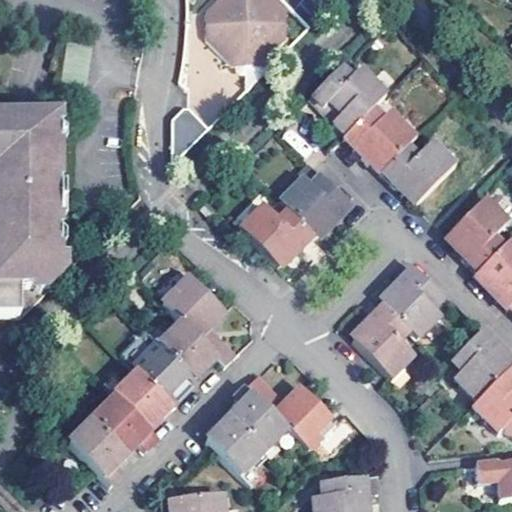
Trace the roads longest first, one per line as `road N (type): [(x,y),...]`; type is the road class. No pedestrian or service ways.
road 1 (residential): [(164,0),(155,142),(166,209),(185,239),(290,330)]
road 2 (residential): [(290,330),(108,511)]
road 3 (residential): [(290,330),(382,425),(399,511)]
road 4 (residential): [(290,330),(301,287),(361,225),(381,221),(402,241)]
road 5 (residential): [(511,345),(402,241)]
road 6 (residential): [(402,241),(319,323),(290,330)]
